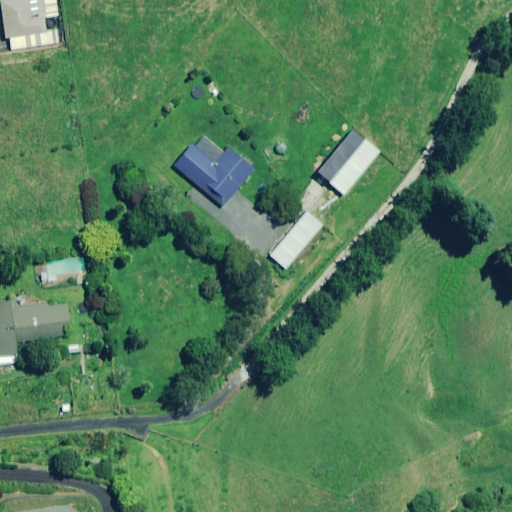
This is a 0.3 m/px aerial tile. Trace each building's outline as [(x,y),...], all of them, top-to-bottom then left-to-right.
[(56,31),(48,32),(46,18),(56,17),(53,0),(7,0),(0,1),(0,12),(4,39),(8,38),(10,51),(58,44),(56,31)] [(380,150),(365,137),(327,184),(342,196),(380,150)] [(221,155),(201,138),(193,148),(189,145),(171,166),(221,207),(252,170),(226,149),(221,155)] [(320,227),(305,213),(268,257),(284,270),(320,227)] [(84,272),(82,259),(46,263),(48,282),(56,282),(55,276),(84,272)] [(12,309),(11,302),(0,302),(0,366),(15,365),(13,343),(67,337),(64,306),(44,308),(44,305),(12,309)]
